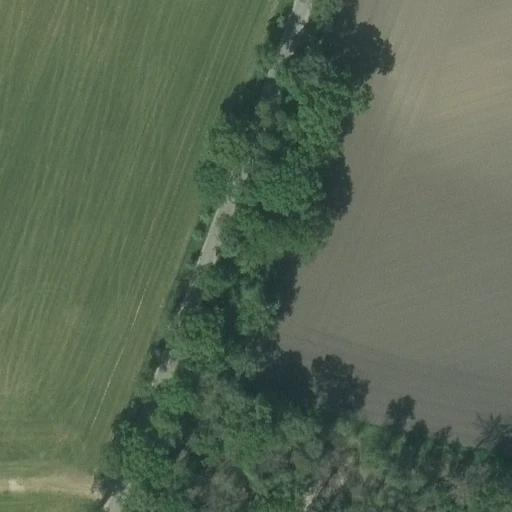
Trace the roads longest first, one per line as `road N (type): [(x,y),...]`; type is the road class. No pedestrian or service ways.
road 1 (tertiary): [(119,511),(303,0)]
road 2 (track): [(129,487),(0,490)]
